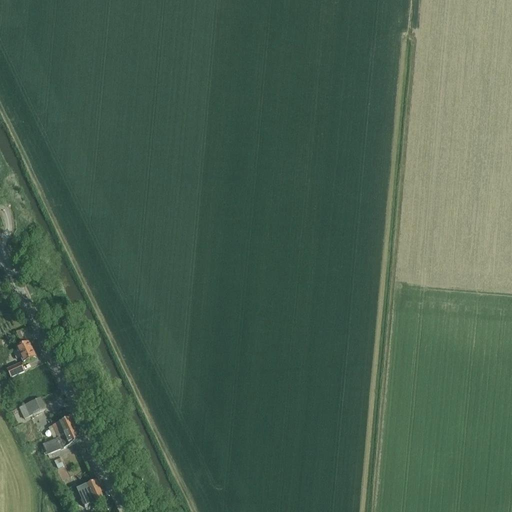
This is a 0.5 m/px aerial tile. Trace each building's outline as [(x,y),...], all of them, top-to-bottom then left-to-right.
[(16,333),(22,345),(25,343),(20,332),(16,333)] [(20,359),(22,363),(24,363),(25,365),(37,359),(29,344),(18,350),(18,351),(13,353),(16,361),(20,359)] [(11,380),(12,380),(21,375),(22,375),(25,373),(21,364),(7,371),(11,380)] [(11,380),(11,381),(12,384),(23,379),(21,375),(12,380),(11,380)] [(41,400),(19,410),(24,421),(46,411),(41,400)] [(55,442),(54,442),(55,443),(57,442),(56,440),(57,439),(58,439),(76,431),(71,419),(53,428),(58,438),(54,439),(55,442)] [(48,457),(53,455),(63,450),(64,450),(82,442),(76,431),(58,439),(57,439),(56,440),(57,442),(55,443),(54,442),(43,447),(48,457)] [(62,460),(54,463),(58,471),(65,467),(62,460)] [(105,500),(105,499),(97,483),(67,497),(73,511),(86,511),(85,509),(105,500)] [(109,502),(104,505),(108,511),(113,509),(109,502)]
